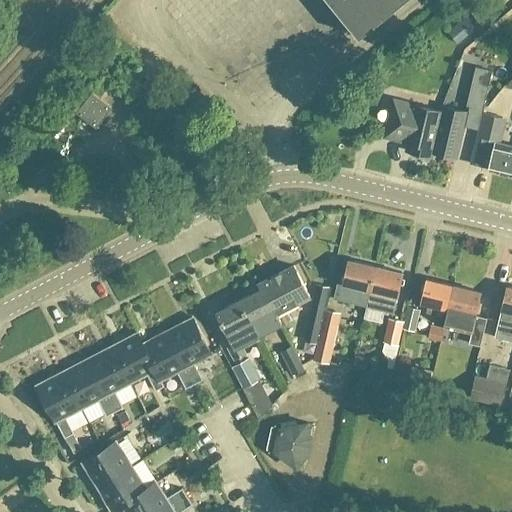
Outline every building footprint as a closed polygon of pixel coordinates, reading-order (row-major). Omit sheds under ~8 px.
[(329,0),(359,37),(375,24),(404,0),(329,0)] [(117,59),(133,41),(111,22),(95,40),(117,59)] [(471,78),(463,109),(482,114),(490,83),(471,78)] [(76,114),(96,129),(111,109),(91,93),(76,114)] [(432,157),(433,153),(431,153),(441,114),(440,113),(440,112),(439,112),(394,101),(385,137),(409,143),(407,151),(432,157)] [(442,107),(442,106),(441,106),(439,112),(440,112),(440,113),(441,114),(431,153),(433,153),(455,159),(466,113),(442,107)] [(478,136),(500,141),(506,118),(484,113),(478,136)] [(233,143),(246,152),(250,147),(237,138),(233,143)] [(511,146),(489,142),(485,160),(491,162),(488,170),(511,176),(511,146)] [(338,300),(366,307),(375,267),(348,260),(338,300)] [(259,283),(280,324),(281,324),(276,314),(309,296),(293,265),(259,283)] [(393,313),(397,297),(403,273),(375,267),(366,307),(393,313)] [(436,306),(448,309),(454,286),(426,279),(420,302),(428,304),(426,312),(434,314),(436,306)] [(258,336),(280,324),(259,283),(255,285),(257,290),(238,300),(258,336)] [(476,316),(482,293),(454,286),(448,309),(444,326),(471,333),(469,344),(480,347),(487,319),(476,316)] [(511,323),(511,288),(507,287),(499,320),(511,323)] [(258,336),(238,300),(215,312),(232,344),(227,346),(234,360),(246,354),(241,344),(258,336)] [(420,310),(407,307),(402,329),(415,333),(420,310)] [(325,311),(313,360),(329,364),(341,315),(325,311)] [(211,357),(192,318),(191,318),(191,320),(168,332),(167,331),(166,331),(194,386),(203,381),(194,364),(209,356),(210,357),(211,357)] [(398,345),(403,321),(389,318),(384,341),(398,345)] [(428,337),(441,340),(444,329),(431,326),(428,337)] [(194,386),(166,331),(166,333),(143,345),(161,381),(177,373),(185,390),(194,386)] [(112,346),(131,385),(132,385),(131,383),(147,375),(155,392),(165,387),(161,381),(143,345),(137,333),(136,334),(136,335),(113,347),(112,346)] [(87,359),(115,413),(123,409),(115,392),(130,384),(130,385),(131,385),(112,346),(111,346),(111,348),(88,360),(88,358),(87,359)] [(304,369),(292,346),(280,352),(292,375),(304,369)] [(115,413),(87,359),(86,359),(87,360),(64,372),(63,371),(62,372),(82,410),(83,410),(82,409),(97,401),(106,418),(115,413)] [(260,380),(249,359),(232,368),(243,389),(260,380)] [(45,402),(65,439),(74,434),(65,418),(81,410),(81,411),(82,410),(62,372),(61,372),(62,373),(39,385),(38,384),(37,385),(40,391),(37,392),(42,403),(45,402)] [(470,397),(502,405),(507,383),(476,375),(470,397)] [(250,400),(235,408),(241,420),(256,413),(250,400)] [(306,425),(309,424),(308,422),(282,429),(275,423),(274,424),(276,426),(271,448),(269,450),(269,451),(278,449),(299,467),(300,466),(297,464),(307,453),(310,439),(306,425)] [(96,488),(132,465),(131,465),(117,443),(118,442),(117,441),(80,464),(81,465),(82,465),(96,487),(95,488),(96,488)] [(110,511),(112,511),(122,505),(146,490),(145,489),(132,467),(133,466),(132,465),(96,488),(96,489),(97,488),(111,510),(110,511)] [(163,511),(187,497),(182,489),(166,499),(157,484),(158,483),(157,482),(145,489),(146,490),(122,505),(126,511),(163,511)] [(182,511),(193,506),(187,497),(163,511),(182,511)]
